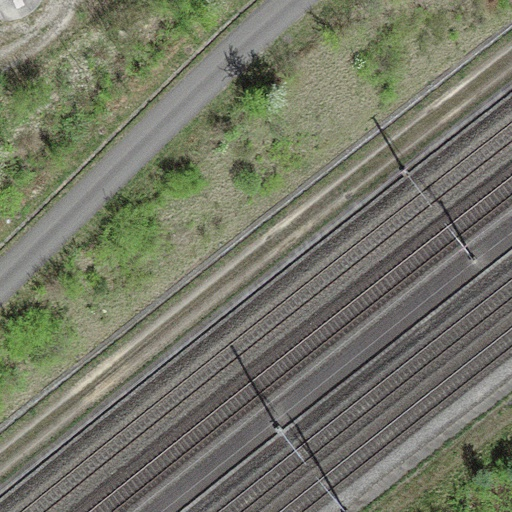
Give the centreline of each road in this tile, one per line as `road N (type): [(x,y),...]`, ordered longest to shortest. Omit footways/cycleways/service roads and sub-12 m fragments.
road 1 (track): [(0,460),(511,57)]
road 2 (residential): [(293,0),(0,264)]
